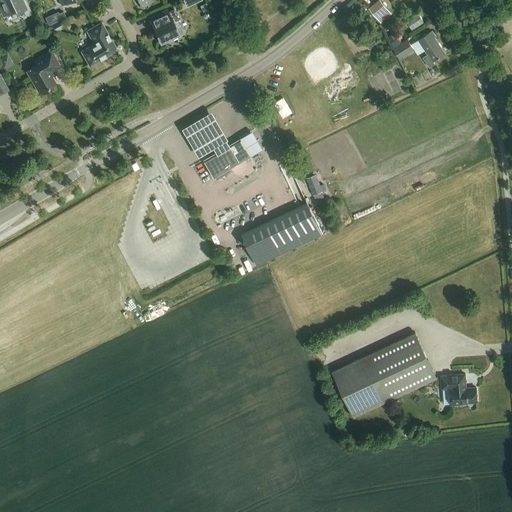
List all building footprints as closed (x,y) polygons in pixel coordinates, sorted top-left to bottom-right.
[(0,0),(0,8),(3,16),(15,11),(16,15),(23,11),(18,0),(0,0)] [(150,5),(148,1),(150,0),(137,0),(141,9),(150,5)] [(379,0),(378,0),(368,9),(379,23),(390,13),(379,0)] [(67,17),(63,9),(46,16),(49,24),(67,17)] [(173,23),(178,20),(173,10),(149,21),(160,44),(178,35),(173,23)] [(491,20),(483,25),(490,37),(498,32),(491,20)] [(114,47),(101,23),(87,31),(92,40),(90,47),(81,52),(89,66),(113,52),(114,52),(115,48),(118,48),(114,47)] [(435,64),(433,62),(445,54),(434,38),(435,37),(432,32),(418,40),(428,55),(423,58),(429,68),(435,64)] [(396,39),(391,42),(394,47),(399,43),(396,39)] [(409,53),(403,43),(393,49),(399,59),(409,53)] [(0,55),(0,62),(2,68),(13,64),(9,52),(0,55)] [(59,66),(51,52),(34,62),(36,65),(26,71),(38,93),(55,84),(48,72),(59,66)] [(214,112),(182,130),(184,135),(191,146),(197,157),(199,160),(216,150),(217,152),(229,145),(231,144),(230,142),(231,141),(229,137),(223,127),(216,116),(214,112)] [(217,152),(203,160),(214,179),(215,178),(217,180),(232,171),(230,169),(239,164),(247,159),(251,157),(263,150),(252,132),(240,139),(236,141),(231,144),(229,145),(217,152)] [(306,179),(313,196),(322,192),(316,175),(306,179)] [(161,209),(156,200),(153,202),(157,211),(161,209)] [(241,233),(257,266),(322,235),(307,202),(241,233)] [(415,332),(331,372),(353,418),(437,378),(415,332)] [(465,375),(452,376),(441,376),(442,391),(449,390),(450,406),(461,406),(461,404),(477,403),(476,388),(466,388),(465,375)]
